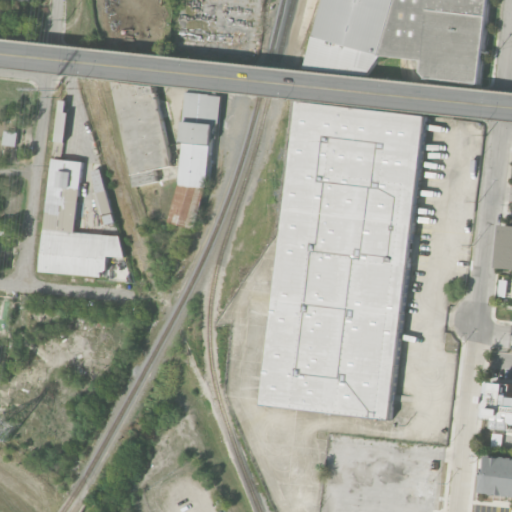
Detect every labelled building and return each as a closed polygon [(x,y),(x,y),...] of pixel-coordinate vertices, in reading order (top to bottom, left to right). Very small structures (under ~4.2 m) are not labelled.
[(490,0),(481,83),(428,77),(423,70),(424,60),(383,55),(378,75),(305,67),(324,0),(490,0)] [(176,224),(204,226),(211,124),(220,124),(222,95),(186,92),(176,224)] [(427,114),(393,419),(266,405),(301,100),(427,114)] [(70,102),(62,101),(57,142),(66,143),(70,102)] [(18,132),(5,130),(3,144),(16,146),(18,132)] [(43,271),(105,276),(106,255),(122,256),(123,235),(77,232),(83,161),(52,158),(43,271)] [(511,268),(503,267),(508,222),(511,222),(511,268)] [(126,275),(126,257),(106,257),(106,279),(119,279),(120,274),(126,275)] [(511,430),(494,428),(499,381),(511,382),(511,430)] [(511,456),(485,454),(482,489),(511,492),(511,456)]
